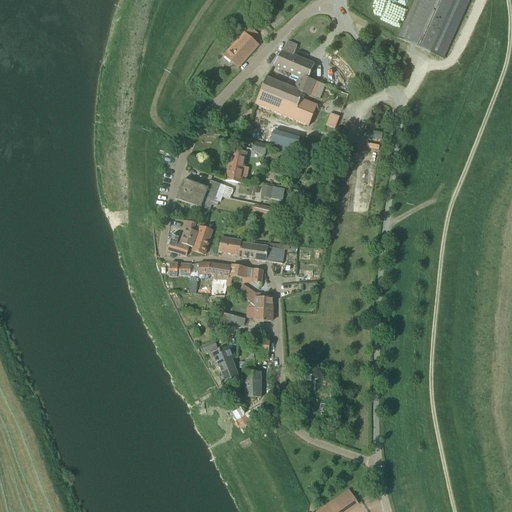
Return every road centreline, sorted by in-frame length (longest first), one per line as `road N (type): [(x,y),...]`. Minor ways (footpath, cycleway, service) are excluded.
road 1 (residential): [(377,465),(321,445),(289,422),(275,295),(264,266),(171,260),(162,250),(171,191),(194,130),(308,11),(337,1)]
road 2 (track): [(454,511),(430,405),(439,263),(449,205),(510,43),(507,0)]
road 3 (unclassified): [(377,465),(384,226),(399,125),(388,84),(337,1)]
road 4 (track): [(478,0),(449,62),(418,62),(343,15)]
road 5 (track): [(210,0),(168,66),(151,112),(187,145)]
